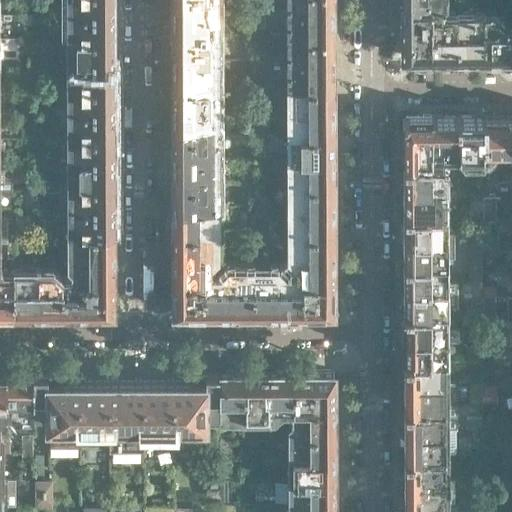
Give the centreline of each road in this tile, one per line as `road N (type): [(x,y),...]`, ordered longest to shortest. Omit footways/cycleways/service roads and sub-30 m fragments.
road 1 (residential): [(140,0),(142,333)]
road 2 (residential): [(372,332),(370,90)]
road 3 (residential): [(142,333),(372,332)]
road 4 (residential): [(372,332),(370,511)]
road 5 (residential): [(0,333),(142,333)]
road 6 (residential): [(511,91),(370,90)]
